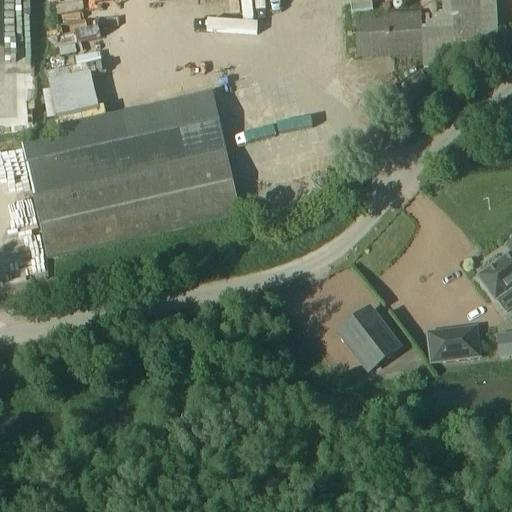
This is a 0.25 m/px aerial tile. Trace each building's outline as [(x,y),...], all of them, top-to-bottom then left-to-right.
[(423,55),(421,14),(356,18),(358,59),(423,55)] [(0,95),(15,96),(16,76),(0,74),(0,95)] [(226,156),(34,201),(34,202),(48,264),(241,219),(226,157),(226,156)] [(511,253),(511,257),(481,280),(497,302),(498,301),(506,313),(511,309),(511,247),(509,250),(511,253)] [(370,311),(337,336),(369,379),(403,353),(370,311)] [(511,335),(497,337),(500,362),(511,360),(511,335)] [(439,367),(476,362),(473,337),(435,342),(439,367)]
